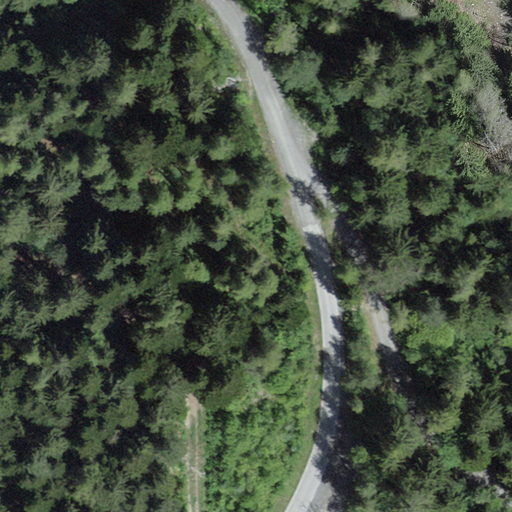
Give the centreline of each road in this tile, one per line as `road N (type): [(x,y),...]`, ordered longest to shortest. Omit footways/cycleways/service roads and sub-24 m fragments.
road 1 (unclassified): [(294,511),(329,412),(331,316),(285,143),(245,42),(219,0)]
road 2 (track): [(290,161),(299,163),(360,265),(393,369),(440,441),(511,505)]
road 3 (track): [(486,0),(504,23),(493,50),(511,183)]
